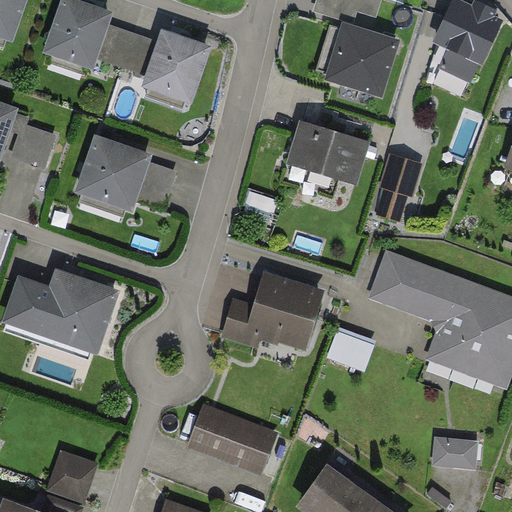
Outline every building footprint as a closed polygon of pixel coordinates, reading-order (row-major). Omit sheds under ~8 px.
[(0,0),(0,39),(7,42),(22,0),(0,0)] [(108,15),(64,0),(60,0),(42,53),(186,104),(206,49),(156,31),(153,40),(105,23),(108,15)] [(499,12),(468,0),(452,0),(437,41),(481,58),(499,12)] [(398,35),(343,18),(326,73),(380,90),(398,35)] [(32,111),(0,99),(0,162),(45,179),(61,134),(28,123),(32,111)] [(368,136),(302,118),(291,160),(356,178),(368,136)] [(161,155),(104,136),(84,192),(164,220),(180,173),(157,165),(161,155)] [(422,162),(394,153),(375,211),(403,220),(422,162)] [(511,294),(394,253),(381,291),(443,313),(426,359),(504,386),(511,362),(511,294)] [(57,292),(21,280),(8,317),(107,352),(129,291),(65,269),(57,292)] [(330,292),(272,273),(259,312),(242,306),(230,340),(261,350),(265,338),(309,354),(330,292)] [(371,369),(378,338),(339,328),(331,360),(371,369)] [(282,433),(205,405),(191,444),(267,472),(282,433)] [(479,439),(434,435),(431,466),(476,470),(479,439)] [(101,463),(68,451),(53,492),(86,504),(101,463)] [(398,511),(325,458),(295,498),(314,511),(398,511)] [(53,511),(14,498),(8,511),(53,511)] [(205,511),(175,501),(170,511),(205,511)]
